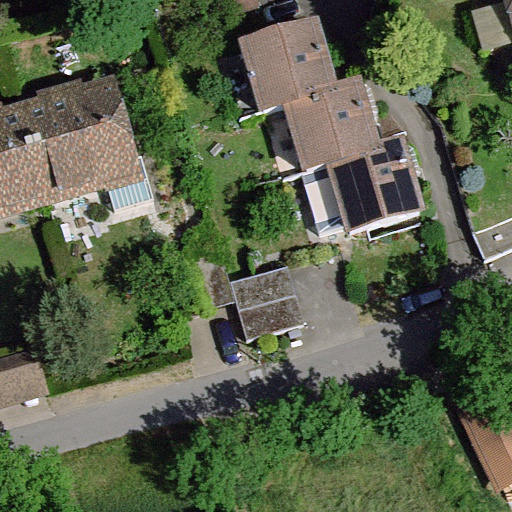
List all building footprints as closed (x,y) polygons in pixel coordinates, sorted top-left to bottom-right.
[(287,104),(331,91),(313,25),(243,45),(261,111),(287,104)] [(109,83),(0,114),(0,215),(137,176),(109,83)] [(330,162),(373,150),(355,85),(331,91),(287,104),(305,169),(330,162)] [(349,230),(415,211),(396,144),(373,150),(330,162),(349,230)] [(229,283),(221,255),(171,270),(186,318),(238,302),(251,343),(311,325),(293,264),(229,283)] [(0,357),(0,404),(61,393),(52,348),(0,357)] [(511,409),(497,376),(454,396),(497,491),(511,484),(511,409)]
